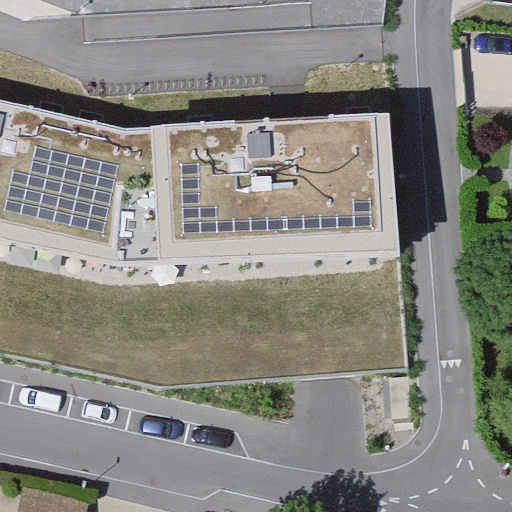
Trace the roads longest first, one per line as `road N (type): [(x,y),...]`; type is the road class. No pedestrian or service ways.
road 1 (residential): [(435,0),(467,511)]
road 2 (residential): [(0,428),(421,511)]
